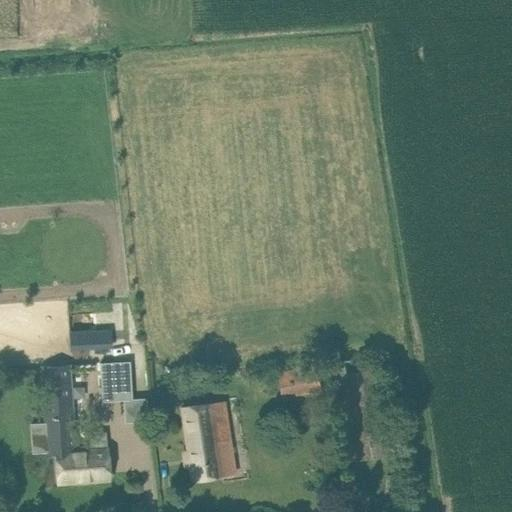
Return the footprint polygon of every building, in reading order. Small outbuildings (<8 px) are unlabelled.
[(94,329),(70,330),(71,340),(112,337),(112,328),(94,329)] [(393,433),(381,368),(357,371),(354,357),(332,360),(346,442),(349,461),(396,453),(393,433)] [(129,360),(100,362),(102,401),(123,400),(131,399),(129,360)] [(69,363),(43,364),(44,381),(48,454),(55,454),(56,462),(57,482),(109,479),(108,459),(106,435),(85,437),(86,449),(75,450),(70,377),(69,363)] [(317,369),(277,376),(281,399),(321,392),(317,369)] [(180,407),(189,461),(192,481),(234,474),(229,439),(218,441),(211,402),(180,407)]
